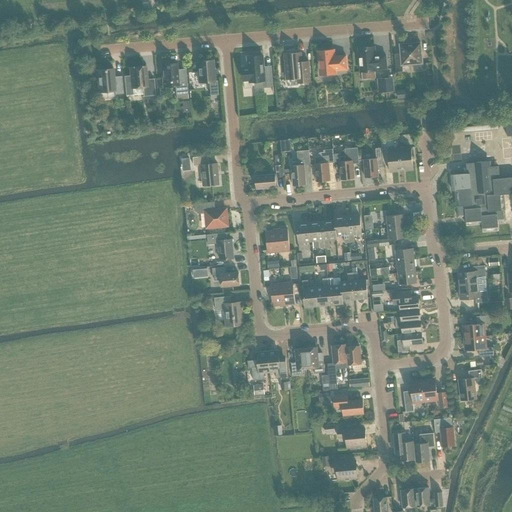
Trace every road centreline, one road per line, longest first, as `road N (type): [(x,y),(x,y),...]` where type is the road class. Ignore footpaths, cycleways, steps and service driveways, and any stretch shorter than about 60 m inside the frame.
road 1 (residential): [(377,366),(373,327),(260,338),(246,203)]
road 2 (residential): [(225,39),(428,22)]
road 3 (residential): [(246,203),(425,187)]
road 4 (residential): [(246,203),(238,192),(225,39)]
road 5 (residential): [(436,254),(442,351),(377,366)]
road 6 (residential): [(105,50),(225,39)]
road 7 (residential): [(373,480),(387,465),(377,366)]
